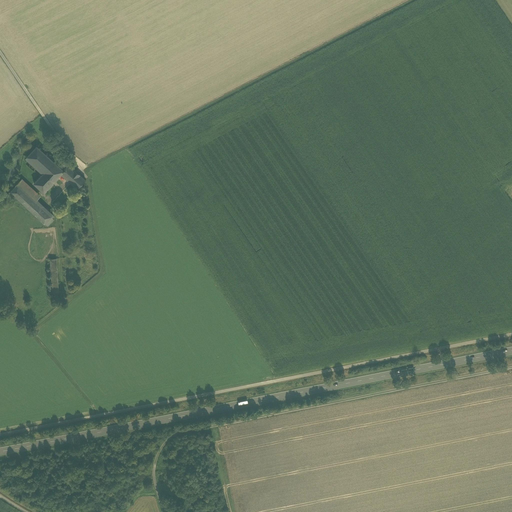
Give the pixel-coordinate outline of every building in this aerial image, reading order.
[(37,146),(27,157),(44,172),(54,162),(37,146)] [(34,183),(44,193),(62,173),(64,171),(54,162),(44,172),(34,183)] [(62,173),(68,179),(75,171),(69,165),(68,165),(64,171),(62,173)] [(78,174),(75,171),(68,179),(71,182),(78,174)] [(79,174),(78,174),(71,182),(78,188),(85,180),(79,174)] [(21,179),(17,184),(35,201),(39,196),(21,179)] [(52,216),(35,201),(17,184),(10,191),(44,224),(47,226),(54,219),(51,217),(52,216)] [(50,259),(52,293),(52,292),(58,292),(56,258),(50,259)]
